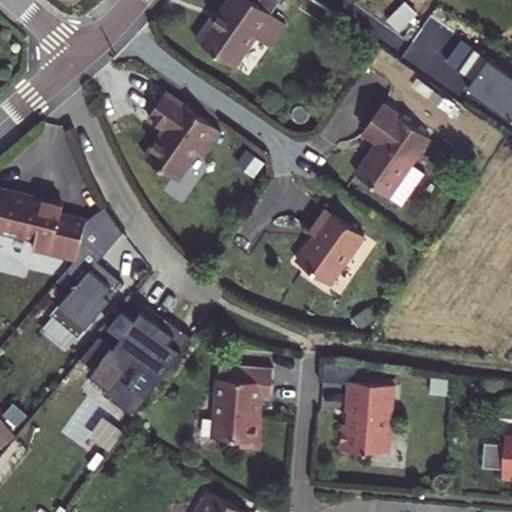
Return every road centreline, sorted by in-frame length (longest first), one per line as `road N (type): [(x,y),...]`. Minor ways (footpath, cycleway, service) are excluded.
road 1 (residential): [(61,70),(147,230),(216,298)]
road 2 (unknown): [(114,26),(277,160)]
road 3 (track): [(313,342),(511,367)]
road 4 (residential): [(306,511),(311,354)]
